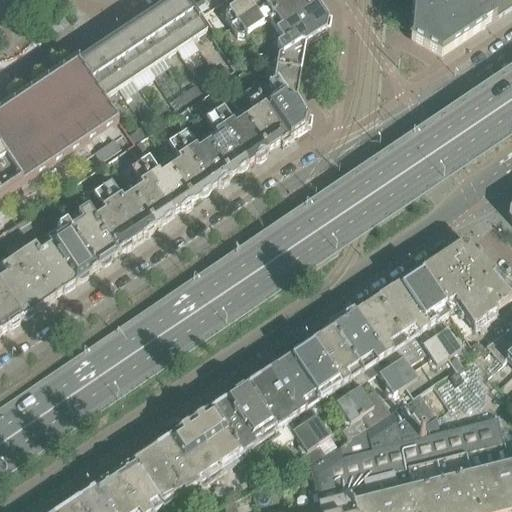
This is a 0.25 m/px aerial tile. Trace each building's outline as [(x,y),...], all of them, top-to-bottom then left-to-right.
[(207,35),(183,0),(178,0),(168,7),(192,44),(207,35)] [(230,32),(278,0),(251,0),(252,1),(247,5),(246,5),(226,18),(224,24),(230,32)] [(275,35),(316,9),(310,0),(278,0),(230,32),(237,42),(243,43),(262,30),(268,25),(275,35)] [(440,60),(495,24),(480,0),(414,0),(411,44),(440,60)] [(511,12),(511,1),(511,0),(480,0),(495,24),(502,19),(511,12)] [(192,44),(168,7),(153,17),(177,54),(192,44)] [(305,49),(325,36),(327,26),(316,9),(275,35),(283,46),(276,51),(281,59),(277,62),(276,73),(300,77),(305,49)] [(213,13),(202,20),(216,41),(218,40),(224,36),(227,34),(213,13)] [(177,54),(153,17),(137,28),(162,65),(177,54)] [(162,65),(137,28),(123,37),(147,74),(162,65)] [(147,74),(123,37),(108,47),(132,84),(147,74)] [(132,84),(108,47),(93,57),(118,94),(132,84)] [(118,94),(93,57),(78,67),(103,104),(118,94)] [(0,206),(119,127),(103,104),(78,67),(35,96),(0,119),(0,206)] [(230,78),(225,71),(215,77),(220,85),(230,78)] [(308,125),(301,114),(295,105),(300,77),(276,73),(274,83),(276,86),(267,92),(267,91),(259,101),(289,147),(306,136),(308,125)] [(207,93),(220,85),(215,77),(202,85),(207,93)] [(511,96),(511,90),(507,83),(499,89),(507,100),(511,96)] [(200,98),(195,90),(184,98),(189,105),(200,98)] [(189,105),(184,98),(181,93),(169,101),(171,104),(168,106),(174,115),(189,105)] [(289,147),(259,101),(253,93),(233,106),(240,117),(268,158),(268,157),(280,149),(281,152),(289,147)] [(213,105),(209,100),(205,103),(208,109),(213,105)] [(211,115),(204,104),(196,109),(185,116),(192,125),(201,119),(203,121),(211,115)] [(171,117),(166,110),(155,117),(160,125),(171,117)] [(160,125),(155,117),(150,111),(136,121),(145,135),(160,125)] [(268,158),(240,117),(230,124),(223,113),(214,120),(248,170),(253,167),(259,167),(265,163),(268,158)] [(248,170),(214,120),(205,126),(212,136),(203,142),(230,182),(248,170)] [(134,148),(145,140),(140,133),(129,140),(134,148)] [(230,182),(203,142),(193,149),(186,139),(178,144),(187,158),(188,157),(196,169),(194,171),(203,184),(204,184),(212,195),(216,192),(222,192),(228,188),(230,182)] [(203,184),(194,171),(196,169),(188,157),(187,158),(178,144),(168,151),(175,161),(165,167),(192,209),(193,207),(212,195),(204,184),(203,184)] [(138,164),(130,154),(120,161),(128,171),(138,164)] [(192,209),(165,167),(156,173),(149,164),(139,170),(173,221),(179,217),(184,217),(191,213),(192,209)] [(173,221),(139,170),(131,176),(137,185),(128,192),(155,233),(156,232),(173,221)] [(155,233),(128,192),(118,198),(111,189),(102,195),(135,246),(142,242),(147,242),(153,238),(155,233)] [(135,246),(102,195),(93,201),(105,218),(95,224),(118,261),(132,252),(131,250),(135,246)] [(283,223),(280,226),(283,231),(296,251),(309,270),(313,275),(337,259),(334,254),(321,234),(308,214),(304,210),(304,209),(283,223)] [(118,261),(95,224),(88,213),(45,242),(46,244),(44,245),(75,290),(118,261)] [(75,290),(44,245),(35,252),(24,259),(16,247),(39,231),(38,230),(31,220),(7,235),(0,240),(0,253),(1,256),(4,254),(13,267),(25,286),(30,283),(34,288),(40,284),(53,305),(75,290)] [(511,303),(511,297),(470,252),(459,250),(442,262),(487,329),(495,323),(497,317),(495,314),(511,303)] [(487,329),(442,262),(420,276),(448,318),(457,311),(474,335),(480,336),(489,330),(487,329)] [(53,305),(40,284),(34,288),(30,283),(25,286),(13,267),(0,275),(0,294),(20,326),(53,305)] [(439,326),(449,320),(449,319),(448,318),(420,276),(398,291),(447,364),(452,361),(459,356),(460,351),(456,346),(452,345),(443,333),(444,332),(439,326)] [(433,391),(432,390),(454,375),(453,374),(447,364),(398,291),(354,320),(383,363),(386,367),(404,393),(411,404),(433,391)] [(0,339),(20,326),(0,294),(0,339)] [(383,363),(354,320),(332,334),(368,385),(377,379),(378,380),(385,390),(383,395),(387,399),(392,400),(393,401),(404,393),(386,367),(379,372),(377,368),(383,363)] [(507,364),(511,359),(511,332),(507,337),(485,352),(501,370),(507,364)] [(368,385),(332,334),(311,348),(368,432),(389,418),(368,385)] [(368,432),(311,348),(290,363),(318,407),(329,399),(334,406),(333,406),(341,419),(340,423),(344,428),(349,429),(340,436),(344,442),(344,441),(348,446),(368,432)] [(452,361),(447,364),(453,374),(459,370),(452,361)] [(309,413),(319,407),(318,407),(290,363),(268,378),(297,421),(305,416),(307,419),(299,424),(302,427),(317,450),(325,462),(338,453),(330,442),(329,442),(330,437),(327,432),(322,432),(309,413)] [(295,432),(291,425),(297,421),(268,378),(247,392),(286,449),(294,443),(298,448),(297,453),(300,457),(305,459),(317,450),(302,427),(295,432)] [(511,511),(511,468),(509,469),(503,449),(497,423),(440,437),(436,422),(448,414),(433,391),(411,404),(389,418),(368,432),(348,446),(342,450),(338,453),(325,462),(309,473),(318,507),(318,511),(511,511)] [(286,449),(247,392),(224,407),(241,432),(229,441),(245,464),(258,455),(266,449),(273,458),(286,449)] [(245,464),(229,441),(241,432),(224,407),(156,453),(172,478),(185,470),(200,494),(236,470),(239,475),(248,469),(245,464)] [(172,511),(200,494),(185,470),(172,478),(156,453),(133,468),(162,511),(172,511)] [(300,472),(296,465),(289,456),(270,469),(260,475),(274,487),(300,472)] [(161,511),(162,511),(133,468),(73,508),(75,511),(161,511)] [(281,495),(278,487),(269,490),(272,498),(281,495)]
